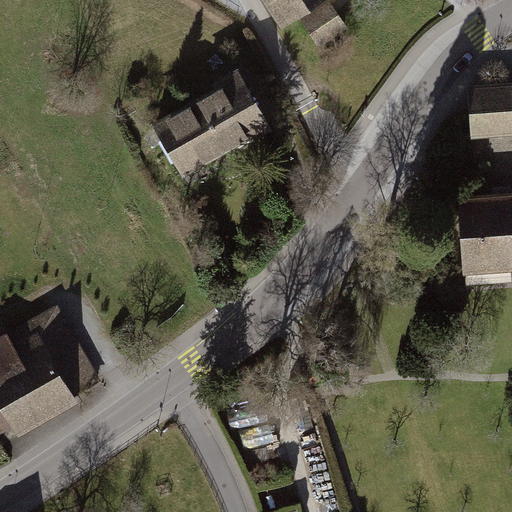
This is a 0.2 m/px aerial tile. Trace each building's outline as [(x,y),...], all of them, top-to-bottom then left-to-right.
[(261,0),(281,29),(324,0),(261,0)] [(329,1),(300,20),(318,48),(347,28),(329,1)] [(214,89),(150,125),(181,181),(272,130),(238,70),(212,85),(214,89)] [(511,85),(471,88),(474,135),(511,132),(511,85)] [(511,191),(458,195),(463,275),(511,271),(511,191)] [(0,436),(13,430),(20,440),(81,404),(77,398),(104,382),(59,306),(0,341),(0,436)]
